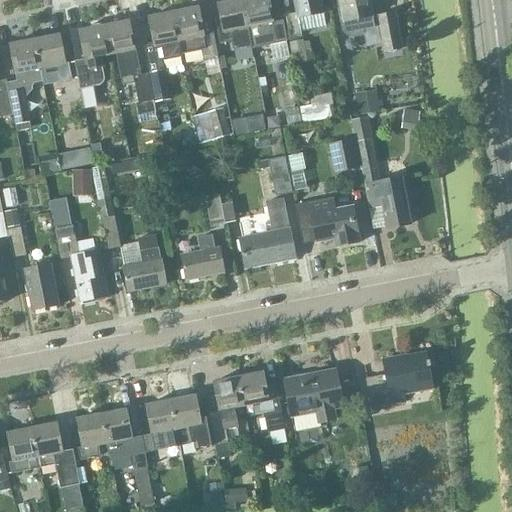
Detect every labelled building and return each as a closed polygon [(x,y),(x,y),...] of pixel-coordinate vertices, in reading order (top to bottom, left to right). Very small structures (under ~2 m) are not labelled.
[(235,62),(253,58),(248,30),(242,0),(241,0),(217,5),(220,19),(214,20),(221,56),(233,54),(235,62)] [(242,0),(248,30),(252,49),(273,45),(286,42),(282,22),(273,24),(268,0),(242,0)] [(297,20),(323,15),(320,0),(293,0),(296,15),(285,17),(289,39),(301,37),(297,20)] [(339,0),(340,3),(338,3),(343,31),(346,34),(349,36),(352,37),(362,35),(362,31),(363,31),(379,27),(377,18),(373,18),(371,10),(372,10),(369,0),(339,0)] [(198,9),(173,13),(179,43),(180,53),(182,53),(189,51),(202,49),(204,61),(218,58),(213,34),(203,36),(198,9)] [(180,53),(179,43),(173,13),(148,18),(153,44),(143,46),(149,73),(164,70),(162,60),(182,56),(182,53),(180,53)] [(394,14),(377,18),(379,27),(384,53),(401,49),(394,14)] [(129,22),(104,27),(109,56),(116,55),(122,86),(135,83),(139,104),(153,101),(148,74),(141,76),(136,50),(134,50),(129,22)] [(85,61),(75,63),(80,90),(94,87),(99,86),(102,85),(103,83),(104,81),(104,78),(103,68),(101,58),(109,56),(104,27),(103,27),(100,26),(97,26),(94,26),(91,28),(89,30),(79,32),(85,61)] [(35,41),(40,70),(41,70),(65,65),(59,36),(35,41)] [(303,40),(289,43),(292,55),(298,54),(300,64),(314,62),(310,42),(304,43),(303,40)] [(29,122),(25,99),(30,92),(30,90),(33,85),(43,83),(40,70),(35,41),(9,46),(15,75),(17,86),(18,91),(9,93),(8,93),(12,115),(13,115),(15,124),(29,122)] [(65,65),(41,70),(44,85),(71,80),(72,80),(69,64),(65,65)] [(153,91),(168,88),(164,70),(149,73),(153,91)] [(265,78),(259,79),(261,94),(268,93),(265,78)] [(8,93),(9,93),(6,80),(0,81),(0,117),(12,115),(8,93)] [(94,87),(80,90),(85,110),(98,108),(94,87)] [(312,105),(299,108),(303,125),(332,118),(329,106),(333,105),(331,94),(310,98),(312,105)] [(376,97),(357,100),(360,115),(378,112),(378,108),(377,102),(376,97)] [(405,98),(406,113),(423,113),(422,98),(405,98)] [(139,104),(136,105),(138,116),(156,112),(153,101),(139,104)] [(224,114),(211,117),(217,139),(230,136),(224,114)] [(367,119),(353,122),(355,132),(369,130),(367,119)] [(246,120),(232,123),(235,136),(248,133),(246,120)] [(346,142),(330,145),(332,157),(340,155),(343,171),(359,168),(353,140),(351,141),(346,142)] [(355,143),(360,167),(378,164),(373,140),(355,143)] [(99,145),(92,147),(94,158),(102,157),(99,145)] [(199,153),(194,163),(204,168),(209,159),(199,153)] [(72,154),(59,157),(62,171),(75,168),(72,154)] [(275,197),(292,194),(290,185),(291,185),(285,157),(268,160),(258,163),(259,170),(270,168),(275,197)] [(138,161),(111,167),(113,174),(133,170),(140,169),(138,161)] [(104,167),(91,169),(108,251),(121,248),(115,217),(114,217),(108,188),(104,167)] [(91,171),(73,171),(73,184),(91,183),(91,171)] [(386,231),(410,226),(401,179),(365,187),(370,209),(381,207),(386,231)] [(210,227),(225,225),(219,193),(204,196),(210,227)] [(332,199),(295,207),(303,244),(315,242),(316,244),(331,241),(339,240),(341,248),(360,244),(355,220),(354,220),(352,208),(334,212),(332,199)] [(66,200),(50,202),(52,214),(68,211),(66,200)] [(265,206),(271,235),(239,241),(245,271),(295,261),(283,202),(265,206)] [(17,211),(5,214),(8,227),(20,225),(17,211)] [(80,257),(73,226),(54,229),(60,260),(70,258),(79,303),(107,298),(100,263),(98,254),(84,256),(80,257)] [(11,258),(26,256),(21,227),(6,230),(11,258)] [(139,245),(119,249),(123,269),(128,293),(165,286),(161,261),(158,251),(157,251),(155,236),(138,240),(139,245)] [(186,283),(224,275),(219,251),(214,252),(211,238),(197,240),(200,254),(181,258),(186,283)] [(0,303),(9,302),(9,301),(6,302),(0,270),(0,264),(1,264),(0,258),(0,303)] [(32,312),(58,307),(50,267),(24,272),(32,312)] [(429,368),(430,368),(429,362),(426,363),(425,355),(382,362),(385,375),(367,379),(374,410),(407,403),(406,396),(434,391),(429,368)] [(263,373),(238,378),(246,417),(264,414),(268,433),(270,433),(284,430),(285,430),(278,394),(268,396),(265,382),(263,373)] [(332,409),(340,407),(334,374),(318,377),(318,375),(287,381),(296,433),(321,428),(320,424),(334,421),(332,409)] [(219,412),(209,414),(210,418),(215,446),(218,459),(231,457),(226,430),(238,427),(236,419),(246,417),(238,378),(214,383),(215,392),(219,412)] [(196,396),(171,401),(180,447),(194,444),(196,450),(215,446),(210,418),(200,420),(196,396)] [(142,437),(145,454),(146,453),(180,447),(171,401),(146,406),(152,435),(142,437)] [(126,410),(102,415),(107,445),(110,460),(132,456),(135,471),(147,469),(148,468),(145,454),(142,437),(132,439),(126,410)] [(102,415),(77,420),(82,448),(79,449),(81,460),(100,457),(98,446),(107,445),(102,415)] [(57,424),(32,429),(38,458),(40,469),(55,466),(60,489),(61,489),(66,511),(67,511),(82,508),(83,508),(78,485),(79,485),(80,485),(77,469),(73,450),(63,452),(57,424)] [(32,429),(7,434),(13,462),(9,463),(11,474),(40,469),(38,458),(32,429)] [(0,482),(7,480),(8,480),(0,451),(0,450),(0,482)] [(367,468),(355,470),(358,491),(370,489),(367,468)] [(147,469),(135,471),(139,492),(151,490),(147,469)] [(7,480),(0,482),(0,491),(10,488),(7,480)] [(233,490),(225,491),(226,505),(234,504),(233,490)] [(223,495),(211,496),(212,507),(224,506),(223,495)]
